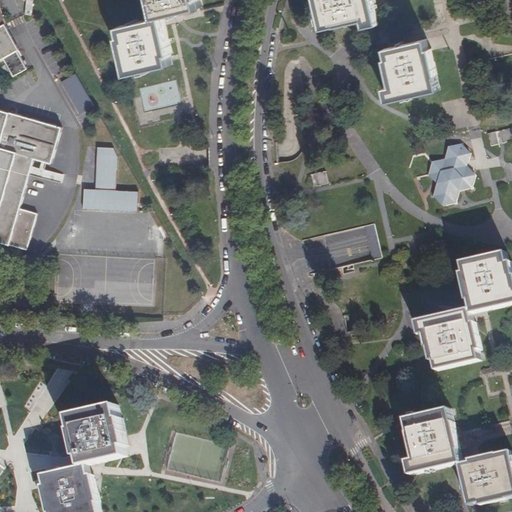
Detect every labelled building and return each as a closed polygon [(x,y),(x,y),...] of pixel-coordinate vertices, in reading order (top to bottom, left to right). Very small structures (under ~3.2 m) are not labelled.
[(24,0),(22,11),(22,13),(29,14),(31,0),(24,0)] [(143,0),(147,15),(152,14),(148,0),(143,0)] [(148,0),(152,14),(188,7),(186,0),(148,0)] [(360,0),(304,0),(310,31),(324,29),(323,25),(350,20),(351,24),(352,30),(363,28),(366,27),(362,10),(360,0)] [(147,19),(147,15),(107,24),(117,71),(121,71),(115,36),(116,36),(114,25),(147,19)] [(115,36),(121,71),(157,64),(147,19),(114,25),(116,36),(115,36)] [(0,59),(18,49),(4,23),(0,25),(0,59)] [(379,89),(369,91),(373,106),(426,95),(423,81),(421,81),(414,52),(413,43),(372,52),(379,89)] [(75,77),(73,74),(59,82),(61,85),(75,77)] [(91,105),(75,77),(61,85),(77,113),(91,105)] [(0,242),(25,250),(35,214),(19,209),(33,158),(50,163),(60,127),(0,110),(0,242)] [(511,142),(509,129),(486,134),(489,147),(511,142)] [(476,175),(468,165),(471,153),(462,144),(449,148),(445,160),(434,164),(430,175),(437,184),(434,195),(443,205),(456,202),(459,191),(472,187),(476,175)] [(139,211),(140,191),(117,191),(118,148),(99,147),(97,189),(85,189),(85,210),(139,211)] [(315,173),(317,185),(329,183),(326,171),(315,173)] [(511,299),(511,275),(511,271),(509,272),(503,247),(459,257),(462,267),(467,295),(470,295),(472,302),(453,307),(417,316),(420,329),(426,328),(429,342),(431,341),(436,365),(480,354),(478,348),(473,319),(475,319),(474,314),(473,309),(511,299)] [(78,454),(80,465),(119,455),(117,444),(119,443),(112,416),(111,416),(107,403),(67,414),(70,427),(68,427),(75,455),(78,454)] [(469,507),(479,505),(511,497),(511,451),(511,449),(498,453),(498,452),(465,460),(456,422),(455,422),(451,407),(405,419),(409,432),(415,459),(414,459),(406,461),(410,477),(459,465),(469,507)] [(83,475),(80,465),(41,475),(44,485),(41,485),(48,511),(93,511),(91,503),(92,501),(86,475),(83,475)]
